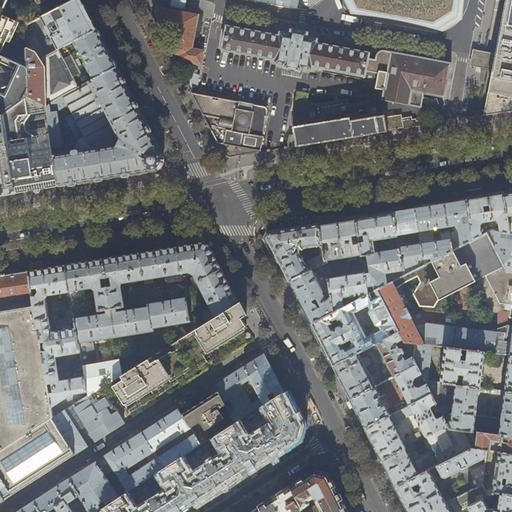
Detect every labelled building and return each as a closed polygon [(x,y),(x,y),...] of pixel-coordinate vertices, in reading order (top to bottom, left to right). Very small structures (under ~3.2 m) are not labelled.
[(89,13),(81,0),(74,0),(41,17),(57,49),(40,58),(36,51),(35,51),(26,47),(27,67),(27,97),(45,106),(86,84),(66,45),(73,42),(97,29),(95,25),(89,13)] [(345,0),(351,11),(440,27),(459,13),(461,0),(345,0)] [(511,0),(496,0),(479,95),(486,97),(484,116),(504,112),(511,111),(511,0)] [(5,38),(17,14),(7,9),(0,5),(0,53),(2,50),(7,52),(4,57),(12,60),(19,45),(5,38)] [(180,60),(202,64),(204,51),(192,48),(199,15),(164,9),(162,19),(166,26),(175,28),(173,40),(176,46),(175,50),(177,54),(181,55),(180,60)] [(451,63),(385,50),(384,50),(383,50),(380,51),(378,52),(376,55),(375,59),(369,58),(369,54),(317,44),(317,40),(307,38),(308,34),(292,31),(292,35),(281,34),(280,37),(228,27),(223,51),(276,60),(275,64),(285,66),(285,68),(301,71),(302,69),(312,71),(313,67),(365,77),(366,70),(379,72),(376,89),(384,91),(383,101),(421,108),(424,94),(445,98),(451,63)] [(97,29),(73,42),(93,79),(116,67),(108,51),(97,29)] [(0,113),(3,115),(27,97),(27,67),(20,64),(10,85),(0,88),(0,113)] [(82,182),(136,173),(158,169),(163,158),(151,134),(124,82),(116,67),(93,79),(86,84),(45,106),(45,109),(49,133),(58,186),(82,182)] [(190,70),(182,74),(189,89),(197,86),(200,75),(196,73),(198,70),(191,67),(190,70)] [(216,141),(239,146),(236,157),(261,152),(264,137),(269,111),(268,109),(267,107),(265,106),(240,101),(240,102),(191,92),(208,126),(216,141)] [(289,142),(290,148),(435,124),(434,116),(402,121),(402,116),(386,118),(385,113),(371,115),(369,102),(351,105),(350,100),(318,105),(308,103),(310,95),(299,93),(289,142)] [(3,115),(16,193),(36,189),(58,186),(49,133),(34,135),(26,129),(24,121),(30,112),(45,109),(45,106),(27,97),(3,115)] [(0,195),(16,193),(3,115),(0,113),(0,195)] [(511,191),(503,193),(510,233),(511,233),(511,191)] [(467,199),(466,199),(473,240),(482,236),(480,225),(482,222),(496,220),(499,222),(500,232),(510,233),(503,193),(482,196),(467,199)] [(451,201),(427,205),(415,207),(419,232),(420,244),(424,265),(473,240),(466,199),(451,201)] [(403,209),(392,211),(396,237),(398,249),(402,271),(403,276),(418,269),(417,264),(418,262),(417,260),(420,260),(420,262),(421,267),(424,265),(420,244),(412,245),(410,233),(419,232),(415,207),(403,209)] [(374,214),(355,217),(362,256),(366,255),(369,273),(364,273),(368,294),(377,289),(388,284),(386,274),(402,271),(398,249),(374,252),(372,240),(396,237),(392,211),(374,214)] [(337,220),(318,223),(322,246),(323,255),(325,263),(327,262),(327,260),(347,257),(348,261),(356,260),(356,255),(359,255),(360,264),(363,263),(363,262),(362,256),(355,217),(337,220)] [(301,250),(322,246),(318,223),(293,227),(270,231),(266,238),(275,255),(289,282),(325,264),(325,263),(323,255),(305,264),(299,253),(301,250)] [(500,232),(491,231),(486,233),(506,272),(511,272),(511,233),(510,233),(500,232)] [(486,233),(482,236),(473,240),(424,265),(421,267),(418,269),(403,276),(388,284),(377,289),(399,332),(403,340),(405,342),(415,344),(431,346),(444,347),(462,349),(468,350),(485,352),(494,354),(497,332),(427,323),(414,325),(396,289),(407,282),(418,277),(420,283),(413,293),(420,306),(434,307),(439,300),(485,276),(499,304),(511,305),(511,272),(506,272),(486,233)] [(189,245),(177,247),(183,286),(183,288),(184,288),(187,286),(184,272),(188,272),(194,275),(197,281),(220,269),(213,255),(209,246),(202,243),(194,244),(189,245)] [(150,251),(140,253),(144,279),(145,282),(149,281),(148,278),(167,275),(168,282),(179,281),(180,287),(183,286),(177,247),(169,248),(150,251)] [(113,257),(103,259),(116,337),(153,331),(153,328),(149,306),(121,311),(120,307),(123,306),(120,285),(121,283),(129,281),(129,284),(136,282),(136,280),(144,279),(140,253),(133,254),(113,257)] [(80,263),(65,265),(70,291),(72,306),(74,305),(74,300),(81,299),(80,296),(84,296),(83,289),(91,288),(94,290),(98,311),(106,309),(106,313),(74,318),(75,323),(76,328),(80,352),(84,377),(86,390),(102,388),(106,385),(120,376),(122,375),(117,348),(94,351),(92,341),(116,337),(103,259),(98,260),(80,263)] [(333,312),(330,293),(324,295),(323,294),(323,293),(313,272),(320,269),(326,272),(325,264),(289,282),(298,300),(311,324),(333,312)] [(80,352),(76,328),(51,332),(45,298),(48,295),(70,291),(65,265),(44,269),(28,271),(40,342),(45,341),(45,342),(44,342),(43,343),(42,345),(42,346),(42,347),(43,348),(46,350),(47,350),(42,351),(47,383),(51,383),(53,392),(48,393),(51,407),(72,395),(87,392),(86,390),(84,377),(59,381),(55,356),(80,352)] [(229,286),(220,269),(197,281),(195,282),(197,285),(198,284),(215,316),(238,302),(229,286)] [(0,275),(0,475),(12,494),(31,482),(57,466),(75,454),(52,419),(52,418),(51,407),(48,393),(47,383),(42,351),(40,342),(28,271),(15,273),(0,275)] [(368,294),(364,273),(328,279),(330,293),(333,312),(344,307),(342,296),(347,295),(348,296),(349,297),(350,297),(355,296),(356,295),(356,294),(356,293),(358,293),(359,299),(368,294)] [(359,299),(344,307),(333,312),(311,324),(320,343),(332,366),(358,353),(376,344),(399,332),(377,289),(368,294),(359,299)] [(148,303),(149,306),(153,328),(190,322),(186,297),(148,303)] [(245,316),(238,302),(215,316),(192,331),(157,353),(122,375),(120,376),(122,379),(112,385),(124,405),(136,397),(139,402),(127,410),(129,412),(209,361),(241,341),(238,336),(243,333),(240,330),(246,326),(245,325),(241,318),(245,316)] [(157,353),(192,331),(191,325),(154,337),(157,353)] [(511,325),(508,325),(506,341),(503,341),(505,333),(497,332),(494,354),(500,354),(509,355),(511,355),(511,325)] [(403,340),(399,332),(376,344),(393,377),(394,377),(416,365),(413,359),(412,357),(405,361),(402,355),(403,355),(404,353),(402,349),(400,349),(399,350),(396,344),(403,340)] [(427,382),(431,346),(415,344),(413,359),(416,365),(421,375),(425,382),(427,382)] [(460,360),(462,349),(444,347),(440,383),(479,388),(480,388),(485,352),(468,350),(466,361),(460,360)] [(274,374),(264,353),(224,379),(215,385),(218,391),(235,423),(284,392),(274,374)] [(358,353),(332,366),(340,380),(350,400),(375,387),(365,367),(370,365),(370,363),(368,358),(366,358),(362,360),(358,353)] [(421,375),(416,365),(394,377),(409,406),(431,394),(427,385),(419,389),(415,388),(412,383),(414,379),(421,375)] [(431,394),(448,426),(449,429),(463,431),(477,432),(511,436),(511,392),(504,391),(482,389),(482,393),(504,396),(501,419),(475,416),(479,388),(440,383),(427,382),(425,382),(427,385),(431,394)] [(375,387),(350,400),(357,413),(365,428),(389,416),(375,387)] [(73,424),(82,419),(90,432),(96,441),(110,432),(124,423),(102,388),(52,418),(52,419),(75,454),(80,451),(87,446),(82,437),(73,424)] [(182,415),(201,445),(225,429),(235,423),(218,391),(211,396),(187,411),(182,415)] [(290,404),(284,392),(235,423),(225,429),(250,468),(277,451),(298,437),(301,425),(298,419),(290,404)] [(431,394),(409,406),(404,408),(395,413),(389,416),(365,428),(372,442),(381,460),(405,448),(399,435),(400,434),(399,431),(397,432),(393,424),(413,414),(426,438),(448,426),(431,394)] [(392,408),(395,413),(404,408),(401,404),(392,408)] [(160,420),(141,432),(164,468),(170,464),(201,445),(182,415),(178,409),(160,420)] [(90,432),(82,419),(73,424),(82,437),(90,432)] [(449,429),(448,426),(426,438),(435,456),(424,462),(428,470),(437,466),(462,453),(449,429)] [(225,429),(201,445),(170,464),(194,504),(222,486),(250,468),(225,429)] [(472,449),(463,431),(449,429),(462,453),(471,449),(472,449)] [(164,468),(141,432),(124,443),(105,456),(114,470),(128,491),(164,468)] [(511,436),(477,432),(475,449),(487,451),(490,451),(491,443),(494,444),(494,441),(499,442),(499,444),(501,445),(500,453),(511,454),(511,436)] [(405,448),(381,460),(388,472),(395,487),(418,475),(411,460),(413,459),(411,456),(409,457),(405,448)] [(475,449),(472,449),(471,449),(462,453),(437,466),(442,478),(446,478),(486,458),(487,451),(475,449)] [(511,454),(500,453),(498,452),(498,460),(497,460),(496,460),(494,475),(492,475),(491,477),(494,478),(493,483),(493,484),(494,484),(494,489),(485,490),(488,497),(496,493),(499,493),(511,494),(511,454)] [(104,476),(114,470),(105,456),(87,467),(68,480),(78,496),(89,511),(88,511),(95,511),(101,509),(98,505),(104,501),(106,505),(114,500),(118,497),(104,476)] [(181,511),(194,504),(170,464),(164,468),(128,491),(118,497),(114,500),(121,511),(181,511)] [(483,499),(488,497),(485,490),(483,485),(485,465),(470,472),(476,488),(460,496),(460,497),(453,500),(454,502),(451,503),(455,511),(456,511),(462,509),(483,499)] [(450,511),(428,470),(418,475),(395,487),(405,507),(408,511),(450,511)] [(338,511),(344,508),(336,492),(327,475),(315,472),(304,479),(290,487),(305,511),(338,511)] [(0,502),(12,494),(0,475),(0,502)] [(78,496),(68,480),(27,506),(17,511),(88,511),(89,511),(87,511),(83,511),(82,509),(76,511),(72,511),(66,503),(78,496)] [(305,511),(290,487),(281,493),(271,499),(279,511),(305,511)] [(511,511),(511,494),(499,493),(497,510),(487,509),(483,499),(462,509),(463,511),(464,511),(469,510),(469,511),(511,511)] [(279,511),(271,499),(262,505),(252,511),(279,511)] [(121,511),(114,500),(106,505),(101,509),(95,511),(121,511)]
